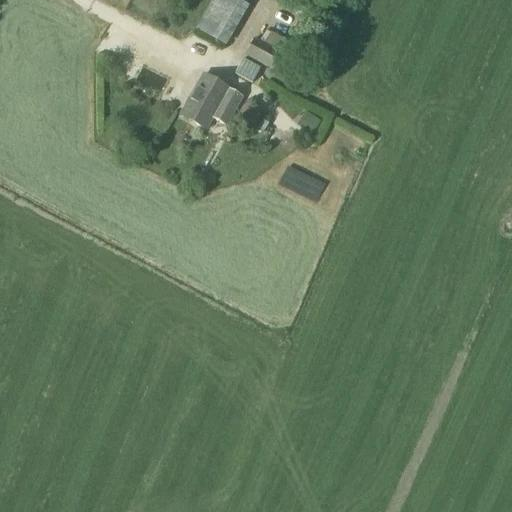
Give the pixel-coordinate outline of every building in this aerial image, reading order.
[(244,7),(231,0),(210,0),(194,30),(224,48),(246,8),(244,7)] [(268,43),(272,32),(259,27),(255,37),(268,43)] [(281,57),(258,44),(251,41),(243,57),(273,73),(276,66),(281,57)] [(125,61),(134,64),(127,81),(166,96),(178,65),(131,46),(125,61)] [(234,75),(250,84),(257,70),(241,61),(234,75)] [(276,66),(273,73),(268,83),(277,88),(286,73),(276,66)] [(179,118),(204,131),(210,119),(224,127),(240,98),(226,90),(201,76),(179,118)] [(261,112),(244,103),(233,125),(249,134),(261,112)] [(266,126),(260,123),(253,135),(258,138),(266,126)]
